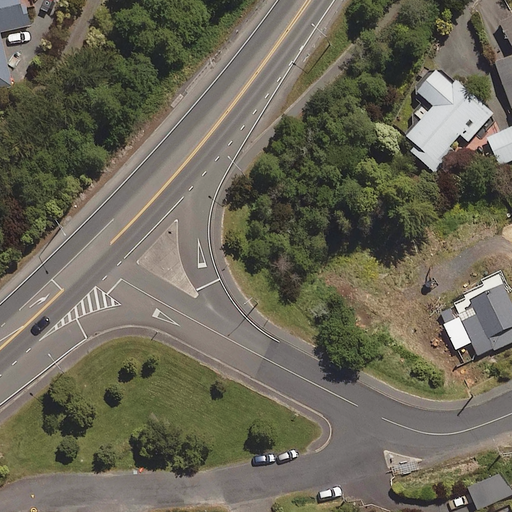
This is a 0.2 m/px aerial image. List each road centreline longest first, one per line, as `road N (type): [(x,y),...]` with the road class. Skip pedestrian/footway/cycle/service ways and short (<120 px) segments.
road 1 (residential): [(373,414),(351,455),(317,469),(232,483),(65,484),(0,504)]
road 2 (motorway): [(196,151),(196,263),(244,346)]
road 3 (trunk): [(197,321),(111,317),(4,346)]
road 4 (motorway): [(92,256),(196,151)]
road 5 (tertiary): [(373,414),(244,346)]
road 6 (tertiary): [(511,412),(450,434),(373,414)]
road 7 (trunk): [(4,346),(92,256)]
road 8 (tertiary): [(197,321),(92,256)]
road 9 (motorway): [(268,51),(196,151)]
